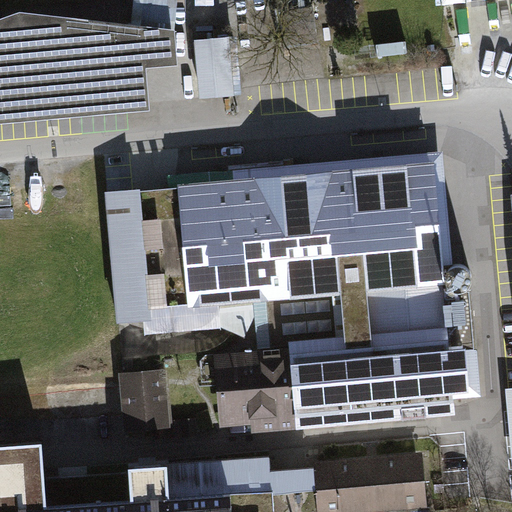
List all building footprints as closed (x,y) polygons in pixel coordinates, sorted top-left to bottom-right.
[(0,22),(0,126),(151,112),(146,67),(178,64),(175,31),(23,15),(0,22)] [(195,30),(199,91),(238,89),(235,28),(195,30)] [(299,183),(113,201),(124,321),(185,316),(265,308),(268,349),(215,354),(222,425),(292,419),(291,405),(322,402),(470,388),(468,367),(459,273),(439,275),(432,201),(429,171),(299,183)] [(168,371),(118,375),(122,427),(172,424),(168,371)] [(316,487),(314,465),(271,468),(270,455),(152,464),(129,466),(131,502),(47,508),(46,491),(42,443),(0,445),(0,511),(274,511),(273,490),(316,487)] [(314,465),(316,487),(317,511),(353,511),(427,506),(423,451),(409,453),(373,455),(323,459),(314,460),(314,465)]
